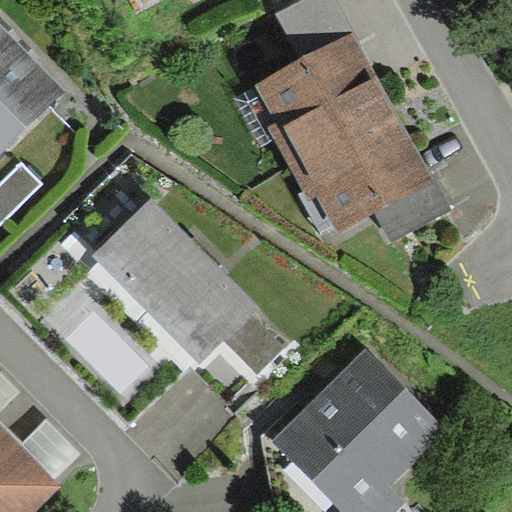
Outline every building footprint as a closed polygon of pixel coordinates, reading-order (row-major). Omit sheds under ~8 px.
[(300,65),(256,87),(331,236),(369,217),(386,250),(447,220),(336,0),(322,0),(279,22),(300,65)] [(0,155),(66,87),(0,24),(0,155)] [(251,313),(142,205),(91,256),(200,364),(251,313)] [(234,349),(260,381),(297,352),(271,319),(234,349)] [(372,511),(437,443),(357,368),(268,462),(321,511),(372,511)] [(0,511),(35,511),(54,494),(0,438),(0,511)]
